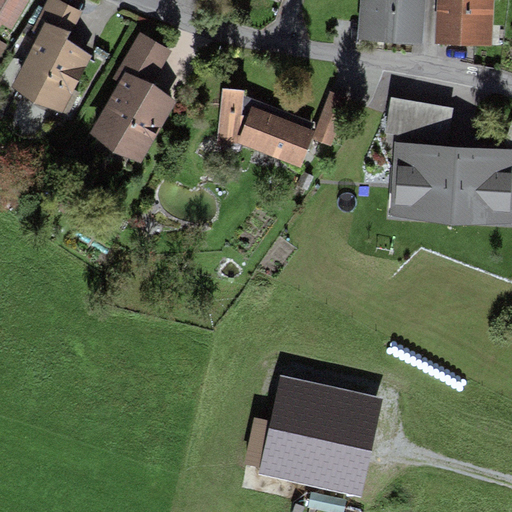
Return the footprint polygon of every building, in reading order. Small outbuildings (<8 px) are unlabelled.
[(0,0),(0,23),(2,20),(12,25),(27,0),(0,0)] [(36,54),(20,84),(55,102),(63,86),(69,89),(85,57),(61,45),(77,13),(51,0),(50,0),(36,28),(44,33),(33,53),(36,54)] [(363,0),(361,32),(411,37),(414,6),(422,7),(422,0),(363,0)] [(448,0),(447,38),(489,40),(490,0),(448,0)] [(96,131),(138,155),(169,102),(145,88),(167,52),(141,36),(117,77),(125,82),(96,131)] [(241,141),(299,162),(311,132),(258,111),(261,103),(243,96),(244,89),(224,87),(218,150),(225,147),(238,150),(241,141)] [(315,136),(330,142),(346,99),(331,93),(315,136)] [(449,114),(392,104),(388,130),(445,140),(449,114)] [(416,209),(452,211),(456,152),(402,149),(398,208),(416,209)] [(509,156),(456,152),(452,211),(505,214),(509,156)] [(289,371),(286,384),(258,378),(247,424),(332,444),(342,397),(319,392),(322,379),(289,371)]
